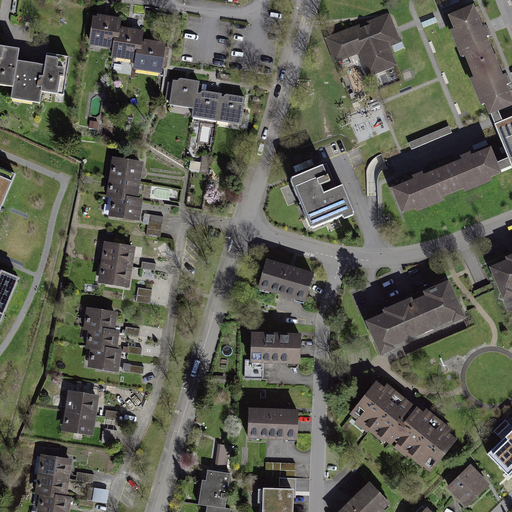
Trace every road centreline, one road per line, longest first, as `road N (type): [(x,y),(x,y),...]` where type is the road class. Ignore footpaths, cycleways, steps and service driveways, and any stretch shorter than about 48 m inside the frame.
road 1 (residential): [(241,230),(158,511)]
road 2 (residential): [(340,258),(322,343),(316,511)]
road 3 (residential): [(312,0),(241,230)]
road 4 (residential): [(340,258),(415,256),(511,221)]
